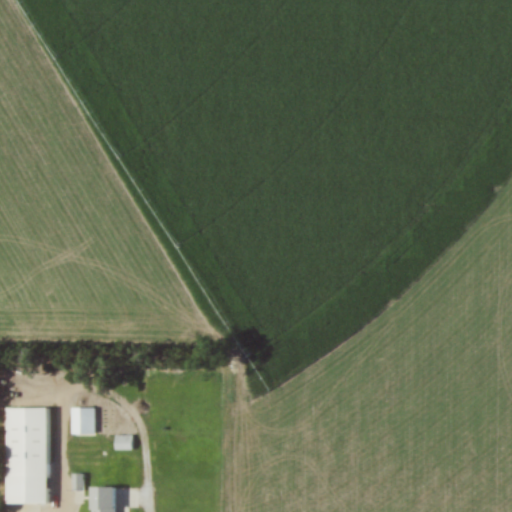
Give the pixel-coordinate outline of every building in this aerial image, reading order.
[(73,406),(96,406),(96,433),(73,433),(73,406)] [(11,407),(51,407),(50,500),(10,499),(11,407)] [(115,434),(132,435),(132,448),(115,448),(115,434)] [(71,471),(83,471),(84,488),(72,489),(71,471)] [(94,487),(94,511),(125,511),(125,497),(125,487),(94,487)]
